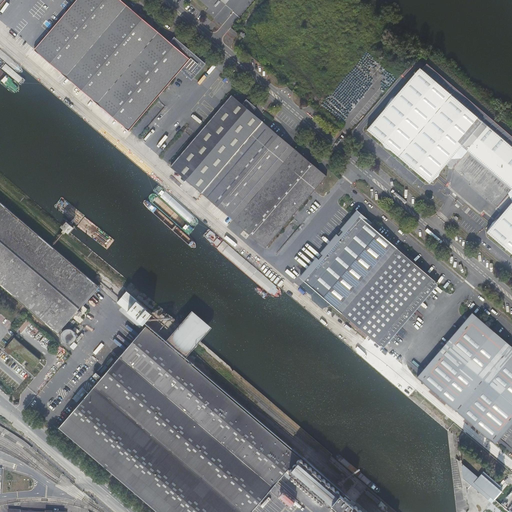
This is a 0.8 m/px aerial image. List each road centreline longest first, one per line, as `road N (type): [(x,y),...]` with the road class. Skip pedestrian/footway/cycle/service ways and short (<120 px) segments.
road 1 (unclassified): [(511,298),(164,0)]
road 2 (unclassified): [(126,511),(0,402)]
